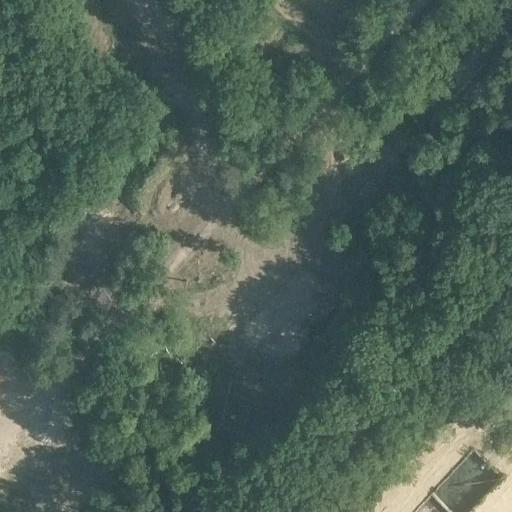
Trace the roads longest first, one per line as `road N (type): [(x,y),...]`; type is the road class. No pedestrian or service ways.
road 1 (track): [(258,511),(511,238)]
road 2 (unknown): [(322,511),(215,207)]
